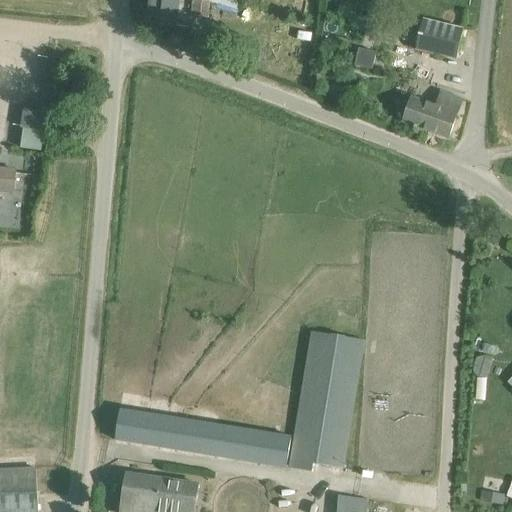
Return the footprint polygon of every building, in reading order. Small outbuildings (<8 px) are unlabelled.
[(177,0),(150,0),(148,23),(174,26),(177,0)] [(193,0),(192,16),(208,18),(210,1),(240,10),(242,0),(193,0)] [(464,29),(445,25),(423,19),(416,49),(457,59),(464,29)] [(376,52),(359,48),(355,66),(372,70),(376,52)] [(412,97),(403,121),(415,126),(414,128),(417,129),(418,127),(449,138),(463,99),(442,92),(437,107),(412,97)] [(23,148),(44,150),(47,129),(26,126),(23,148)] [(0,192),(15,193),(17,168),(0,167),(0,192)] [(314,464),(343,469),(364,340),(313,332),(291,468),(313,472),(314,464)] [(292,437),(140,412),(121,409),(116,440),(287,468),(292,437)] [(0,470),(0,511),(38,511),(37,469),(0,470)] [(194,511),(198,485),(147,477),(127,474),(121,511),(194,511)] [(367,511),(368,500),(339,496),(339,497),(337,511),(367,511)]
